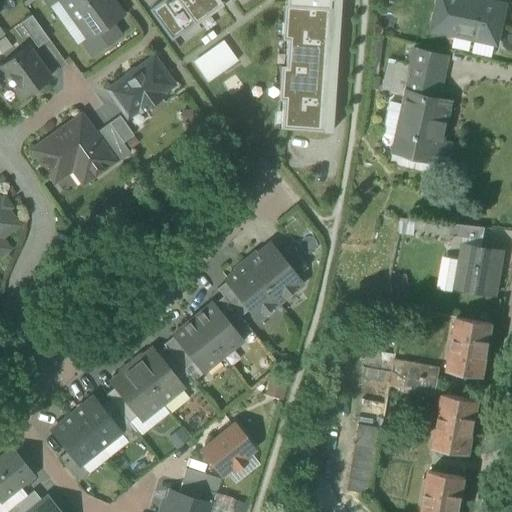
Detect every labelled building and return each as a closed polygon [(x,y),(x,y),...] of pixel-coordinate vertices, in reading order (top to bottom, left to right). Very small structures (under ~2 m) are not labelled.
[(58,0),(86,39),(87,40),(111,23),(122,15),(111,0),(58,0)] [(175,0),(162,0),(148,10),(170,41),(193,24),(175,0)] [(221,4),(218,0),(175,0),(193,24),(221,4)] [(229,0),(231,1),(232,0),(284,0),(284,4),(284,6),(289,7),(287,40),(292,40),(290,65),(285,65),(283,100),(288,100),(286,128),(319,130),(319,132),(330,133),(330,131),(327,130),(335,9),(338,9),(338,0),(229,0)] [(475,41),(496,45),(504,6),(473,0),(440,0),(434,32),(453,36),(454,33),(476,38),(475,41)] [(279,128),(286,128),(288,100),(283,100),(285,65),(290,65),(292,40),(287,40),(289,7),(284,6),(284,4),(282,4),(280,39),(285,39),(283,65),(279,65),(276,99),(281,99),(279,128)] [(330,131),(338,9),(335,9),(327,130),(330,131)] [(20,23),(37,47),(47,39),(30,16),(20,23)] [(82,42),(92,56),(120,35),(111,23),(87,40),(86,39),(82,42)] [(199,40),(203,46),(215,37),(211,31),(199,40)] [(382,36),(371,35),(367,74),(378,75),(382,36)] [(222,40),(192,62),(207,81),(236,61),(222,40)] [(496,45),(475,41),(472,54),(493,59),(496,45)] [(0,65),(0,69),(21,98),(48,78),(26,47),(0,65)] [(412,64),(405,93),(437,99),(445,62),(446,57),(415,50),(412,64)] [(108,90),(127,117),(138,109),(141,113),(163,97),(161,93),(172,85),(153,58),(108,90)] [(388,94),(395,61),(386,59),(379,91),(388,94)] [(388,94),(404,97),(405,93),(412,64),(395,61),(388,94)] [(449,102),(437,99),(405,93),(404,97),(403,105),(396,138),(393,151),(442,162),(448,143),(441,142),(449,102)] [(396,138),(403,105),(387,102),(380,135),(396,138)] [(31,150),(54,181),(72,168),(73,167),(81,168),(88,178),(112,161),(113,161),(93,134),(80,115),(31,150)] [(119,116),(108,123),(122,143),(132,135),(119,116)] [(129,153),(122,143),(108,123),(93,134),(113,161),(112,161),(113,163),(129,153)] [(442,162),(393,151),(390,163),(440,174),(442,162)] [(82,183),(88,178),(81,168),(73,167),(72,168),(82,183)] [(0,237),(17,225),(7,212),(3,211),(0,207),(0,237)] [(451,235),(482,240),(484,228),(453,224),(451,235)] [(255,253),(244,262),(277,302),(300,284),(295,277),(276,254),(269,244),(256,254),(255,253)] [(457,289),(495,295),(503,251),(463,244),(460,260),(463,260),(457,289)] [(276,254),(295,277),(306,268),(288,245),(276,254)] [(256,319),(277,302),(244,262),(233,271),(234,272),(224,280),(226,281),(248,309),(256,319)] [(216,289),(222,296),(239,317),(248,309),(226,281),(216,289)] [(243,322),(239,317),(222,296),(213,304),(233,329),(243,322)] [(200,310),(190,318),(222,357),(242,341),(233,329),(213,304),(212,303),(201,311),(200,310)] [(449,368),(484,375),(494,323),(459,317),(458,319),(449,368)] [(201,374),(222,357),(190,318),(180,326),(181,327),(171,336),(172,337),(192,362),(201,374)] [(162,344),(164,346),(183,369),(192,362),(172,337),(162,344)] [(187,375),(183,369),(164,346),(154,355),(177,382),(187,375)] [(361,377),(388,382),(392,358),(393,353),(366,348),(361,377)] [(151,350),(131,366),(161,403),(181,387),(177,382),(154,355),(151,350)] [(388,382),(405,385),(410,361),(392,358),(388,382)] [(441,366),(410,361),(405,385),(436,391),(441,366)] [(141,419),(161,403),(131,366),(111,382),(114,386),(137,414),(141,419)] [(119,413),(127,423),(137,414),(114,386),(104,395),(119,413)] [(436,447),(471,452),(479,400),(445,394),(436,447)] [(91,397),(70,414),(98,449),(119,432),(110,420),(91,397)] [(119,432),(125,439),(134,432),(127,423),(119,413),(110,420),(119,432)] [(80,464),(98,449),(70,414),(50,430),(66,450),(78,465),(80,464)] [(378,439),(379,428),(353,423),(352,434),(378,439)] [(201,450),(220,474),(232,465),(235,469),(244,463),(240,458),(252,449),(233,425),(201,450)] [(376,449),(378,439),(352,434),(350,445),(376,449)] [(374,460),(376,449),(350,445),(348,456),(374,460)] [(58,457),(77,480),(87,472),(80,464),(78,465),(66,450),(58,457)] [(0,459),(0,498),(17,485),(30,475),(11,451),(0,459)] [(372,471),(374,460),(348,456),(346,466),(372,471)] [(370,482),(372,471),(346,466),(344,477),(370,482)] [(185,469),(181,482),(215,493),(219,479),(185,469)] [(459,511),(466,477),(430,470),(422,511),(459,511)] [(368,492),(370,482),(344,477),(342,488),(368,492)] [(211,505),(215,493),(181,482),(180,482),(177,494),(208,503),(208,504),(211,505)] [(0,511),(5,511),(26,496),(17,485),(0,498),(0,511)] [(33,491),(26,496),(5,511),(31,511),(43,503),(33,491)] [(205,511),(208,504),(208,503),(177,494),(169,491),(166,502),(164,501),(160,511),(205,511)] [(57,511),(47,500),(43,503),(31,511),(57,511)]
